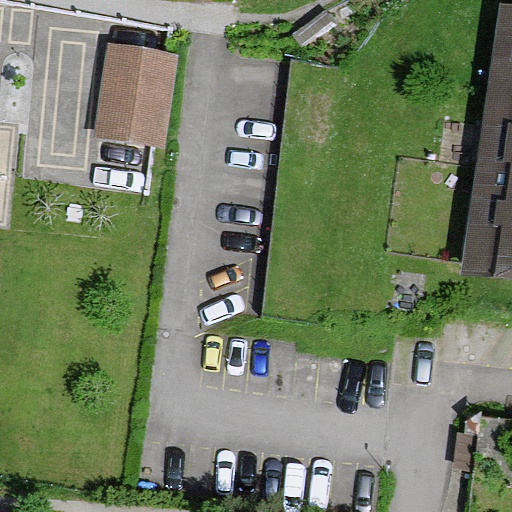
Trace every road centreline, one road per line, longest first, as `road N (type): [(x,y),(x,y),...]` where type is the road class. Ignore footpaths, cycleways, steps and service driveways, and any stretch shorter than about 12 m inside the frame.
road 1 (residential): [(422,452),(171,412),(213,52)]
road 2 (residential): [(511,397),(442,385),(422,452)]
